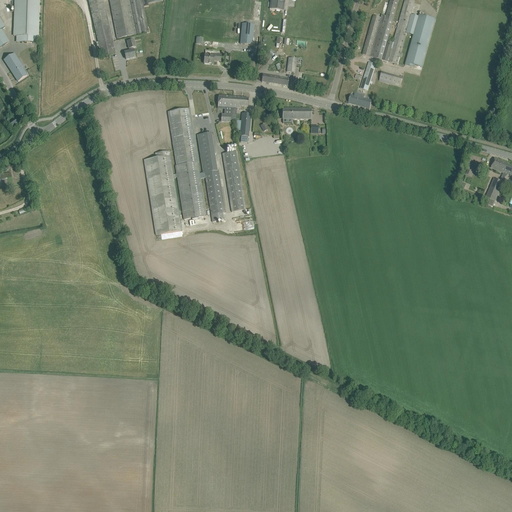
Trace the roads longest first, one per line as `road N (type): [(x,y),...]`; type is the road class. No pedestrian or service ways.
road 1 (track): [(85,103),(140,286),(511,472)]
road 2 (tertiary): [(327,105),(233,86),(140,84),(94,98),(37,137)]
road 3 (tertiary): [(511,156),(327,105)]
